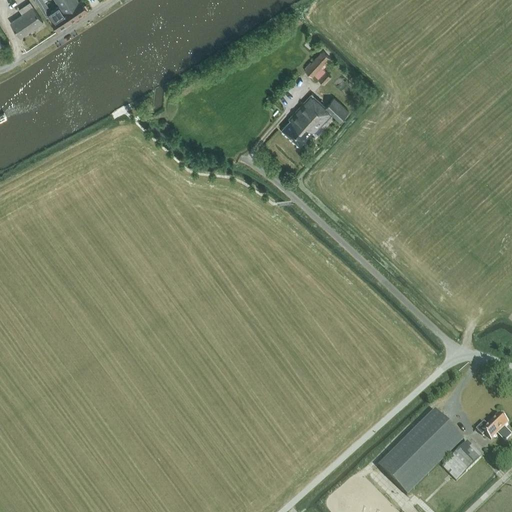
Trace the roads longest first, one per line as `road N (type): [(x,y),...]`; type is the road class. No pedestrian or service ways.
road 1 (unclassified): [(281,511),(459,349)]
road 2 (unclassified): [(459,349),(296,200)]
road 3 (residential): [(115,0),(0,71)]
